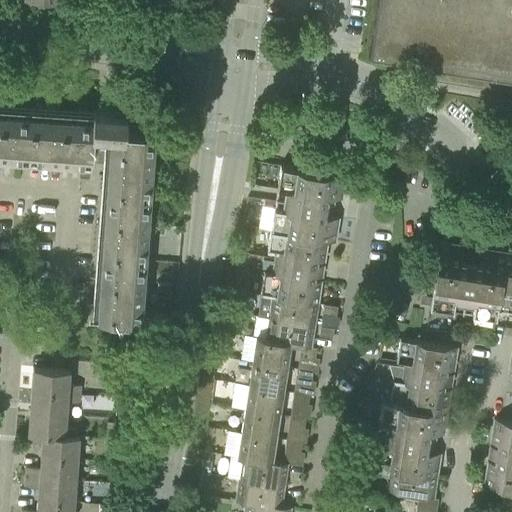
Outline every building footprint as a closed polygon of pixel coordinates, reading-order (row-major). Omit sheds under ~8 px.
[(511,0),(377,0),(369,54),(430,63),(428,78),(511,91),(511,0)] [(1,86),(14,87),(14,79),(2,78),(1,86)] [(51,90),(64,91),(64,83),(52,82),(51,90)] [(64,91),(76,92),(77,84),(64,83),(64,91)] [(140,323),(145,259),(152,163),(154,131),(124,129),(126,109),(92,107),(92,115),(0,107),(0,151),(91,158),(109,159),(109,160),(97,320),(140,323)] [(275,197),(332,206),(333,200),(327,199),(327,195),(341,197),(345,174),(280,164),(275,197)] [(270,230),(327,239),(335,240),(338,216),(324,214),(325,210),(331,211),(332,206),(275,197),(270,230)] [(273,263),(322,270),(323,264),(317,263),(317,259),(324,260),(327,239),(270,230),(267,252),(274,254),(273,263)] [(440,242),(432,291),(430,305),(463,310),(471,254),(466,254),(465,260),(461,259),(463,245),(440,242)] [(497,309),(498,309),(506,252),(482,248),(480,262),(476,262),(477,255),(471,254),(463,310),(496,316),(497,309)] [(511,253),(506,252),(498,309),(511,311),(511,253)] [(271,296),(317,303),(321,279),(315,278),(315,274),(322,275),(322,270),(273,263),(271,272),(264,270),(261,295),(271,296)] [(157,290),(170,291),(170,282),(158,281),(157,290)] [(430,305),(432,291),(422,289),(419,304),(430,305)] [(268,316),(314,323),(317,303),(271,296),(268,316)] [(322,313),(336,315),(337,305),(324,303),(322,313)] [(155,322),(167,323),(168,315),(155,314),(155,322)] [(301,344),(311,346),(314,323),(268,316),(265,336),(289,343),(301,344)] [(319,334),(333,336),(334,327),(320,324),(319,334)] [(97,339),(109,340),(110,330),(98,329),(97,339)] [(252,360),(286,365),(289,343),(265,336),(256,334),(252,360)] [(395,370),(451,379),(452,373),(446,372),(446,368),(453,369),(456,346),(399,337),(395,370)] [(311,346),(301,344),(299,354),(315,357),(316,347),(311,346)] [(248,382),(282,388),(286,365),(252,360),(248,382)] [(81,384),(69,384),(70,369),(33,366),(31,389),(80,392),(81,384)] [(296,378),(311,380),(313,370),(297,368),(296,378)] [(390,400),(447,408),(450,388),(443,387),(444,384),(450,385),(451,379),(395,370),(390,400)] [(244,407),(278,412),(282,388),(248,382),(244,407)] [(30,410),(67,413),(68,401),(80,402),(80,392),(31,389),(30,410)] [(292,401),(307,403),(309,393),(294,391),(292,401)] [(377,433),(434,441),(435,436),(428,435),(429,431),(443,433),(447,408),(390,400),(382,398),(377,433)] [(240,430),(275,435),(278,412),(244,407),(240,430)] [(28,433),(77,434),(78,427),(66,426),(67,413),(30,410),(28,433)] [(289,424),(304,427),(305,417),(290,415),(289,424)] [(488,450),(511,454),(511,420),(494,417),(490,441),(496,442),(496,446),(489,445),(488,450)] [(237,456),(271,460),(275,435),(240,430),(236,456),(237,456)] [(41,455),(78,457),(79,434),(77,434),(28,433),(28,441),(42,442),(41,455)] [(390,469),(436,476),(440,452),(426,450),(427,446),(433,447),(434,441),(377,433),(372,466),(390,469)] [(285,448),(300,450),(302,440),(287,438),(285,448)] [(511,487),(511,454),(488,450),(488,454),(494,455),(494,459),(487,458),(483,483),(503,486),(511,487)] [(25,475),(76,478),(78,457),(41,455),(40,466),(26,465),(25,475)] [(238,476),(284,483),(287,462),(271,460),(237,456),(241,457),(238,476)] [(200,471),(210,473),(212,459),(202,458),(200,471)] [(390,469),(388,489),(433,497),(436,476),(390,469)] [(198,485),(208,486),(210,473),(200,471),(198,485)] [(38,498),(74,501),(76,478),(25,475),(24,484),(39,485),(38,498)] [(244,501),(290,508),(291,506),(281,505),(284,483),(238,476),(235,500),(244,501)] [(511,511),(511,487),(503,486),(498,511),(511,511)] [(342,503),(352,505),(355,491),(345,489),(342,503)] [(361,502),(375,504),(377,494),(363,492),(361,502)] [(22,511),(73,511),(74,501),(38,498),(37,509),(23,508),(22,511)] [(193,511),(203,511),(205,502),(196,501),(193,511)] [(242,511),(289,511),(290,508),(244,501),(242,511)]
